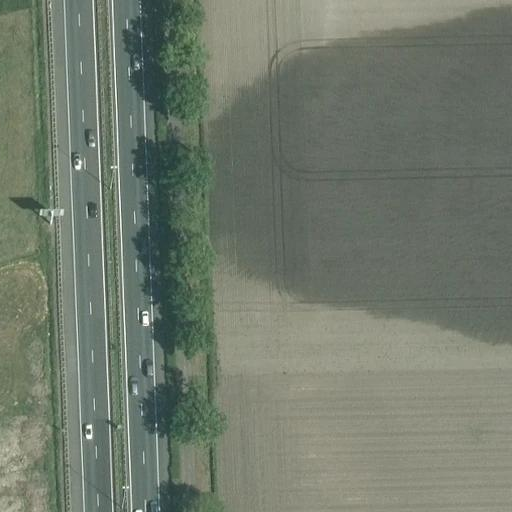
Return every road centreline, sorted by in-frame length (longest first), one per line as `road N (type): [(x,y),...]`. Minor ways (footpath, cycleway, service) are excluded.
road 1 (motorway): [(145,511),(125,0)]
road 2 (motorway): [(78,0),(98,511)]
road 3 (unclassified): [(189,511),(171,0)]
